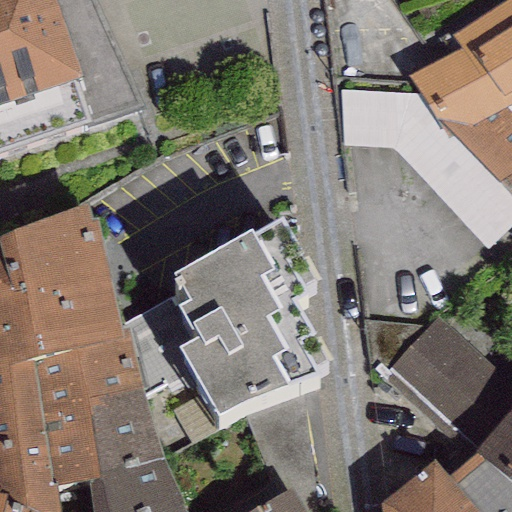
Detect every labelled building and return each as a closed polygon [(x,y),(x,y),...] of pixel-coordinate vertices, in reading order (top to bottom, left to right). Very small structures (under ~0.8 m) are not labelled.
[(0,0),(0,119),(81,92),(50,0),(0,0)] [(511,0),(452,39),(458,51),(407,82),(416,95),(452,144),(509,113),(511,111),(511,0)] [(339,94),(343,149),(395,151),(485,262),(511,233),(511,194),(502,184),(497,190),(452,144),(416,95),(339,94)] [(511,194),(511,116),(509,113),(452,144),(497,190),(502,184),(511,194)] [(0,248),(0,508),(6,509),(5,511),(59,511),(57,498),(87,492),(100,490),(89,413),(141,400),(128,340),(122,341),(119,328),(98,230),(92,231),(89,213),(0,248)] [(176,298),(119,328),(122,341),(128,340),(141,400),(159,462),(246,421),(289,405),(319,392),(299,359),(312,351),(294,317),(308,311),(303,304),(316,296),(281,234),(252,251),(250,248),(172,292),(176,298)] [(511,403),(511,393),(437,322),(387,374),(467,451),(511,403)] [(141,400),(89,413),(100,490),(87,492),(89,511),(181,511),(161,469),(159,462),(141,400)] [(511,419),(475,462),(511,494),(511,419)] [(511,511),(511,494),(475,462),(448,486),(433,468),(380,511),(511,511)] [(298,511),(290,498),(265,511),(298,511)]
